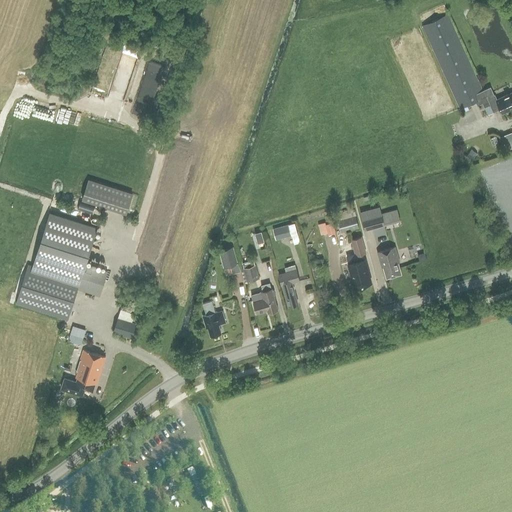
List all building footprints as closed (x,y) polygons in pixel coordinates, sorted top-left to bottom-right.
[(448,14),(422,25),(440,64),(460,109),(476,102),(477,106),(482,103),(484,108),(485,108),(491,105),(493,110),(500,107),(502,112),(511,107),(511,92),(497,99),(494,94),(493,95),(490,87),(483,91),(471,65),(471,64),(448,14)] [(116,60),(118,60),(120,51),(109,49),(107,61),(115,63),(116,60)] [(91,178),(86,199),(131,211),(137,190),(91,178)] [(384,225),(379,206),(360,212),(365,230),(384,225)] [(341,232),(359,227),(355,209),(337,214),(341,232)] [(29,265),(16,304),(67,320),(73,301),(77,289),(100,296),(102,289),(107,271),(85,264),(97,227),(49,212),(32,266),(29,265)] [(321,235),(328,233),(325,223),(318,224),(321,235)] [(276,240),(292,236),(289,224),(273,228),(276,240)] [(264,230),(258,232),(261,242),(267,240),(264,230)] [(355,253),(346,255),(354,287),(371,282),(363,253),(366,252),(362,236),(351,239),(355,253)] [(224,267),(238,263),(234,246),(219,249),(224,267)] [(386,278),(401,273),(398,263),(399,262),(395,247),(377,252),(381,267),(383,267),(386,278)] [(297,303),(291,282),(299,280),(296,269),(295,264),(285,267),(286,272),(279,274),(282,285),(283,285),(289,306),(297,303)] [(248,281),(259,278),(255,265),(243,268),(248,281)] [(268,312),(278,309),(274,296),(275,294),(274,290),(272,289),(270,283),(262,286),(264,292),(252,295),(257,313),(267,310),(268,312)] [(215,312),(212,301),(203,303),(207,315),(203,316),(206,328),(208,328),(210,336),(221,333),(219,325),(226,323),(222,310),(215,312)] [(132,338),(137,323),(118,317),(113,332),(132,338)] [(72,319),(67,331),(73,333),(78,322),(72,319)] [(96,384),(105,356),(85,350),(75,380),(65,377),(61,388),(82,395),(84,388),(92,391),(95,383),(96,384)] [(61,401),(64,391),(58,389),(54,399),(61,401)] [(207,484),(198,487),(201,496),(210,494),(207,484)]
